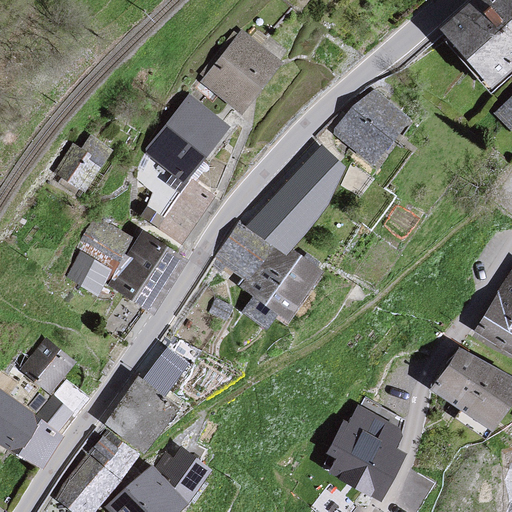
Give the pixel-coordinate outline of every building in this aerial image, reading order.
[(511,67),(511,0),(479,0),(446,30),(494,84),(511,67)] [(277,63),(242,35),(206,81),(241,109),(277,63)] [(409,119),(374,90),(339,133),(374,162),(409,119)] [(227,127),(190,99),(151,148),(187,177),(227,127)] [(511,99),(498,113),(511,126),(511,99)] [(112,151),(94,139),(84,153),(73,146),(57,172),(86,191),(112,151)] [(344,168),(322,149),(254,220),(291,246),(327,205),(344,168)] [(213,199),(175,175),(146,219),(184,244),(213,199)] [(97,217),(80,247),(84,250),(69,276),(98,292),(113,266),(115,267),(132,238),(97,217)] [(242,227),(220,257),(246,276),(268,247),(242,227)] [(185,259),(144,234),(113,286),(154,310),(185,259)] [(279,240),(244,288),(255,296),(245,310),(266,325),(277,311),(287,318),(322,271),(296,252),(279,240)] [(511,279),(481,331),(511,349),(511,279)] [(75,363),(45,340),(24,368),(53,391),(75,363)] [(511,392),(511,380),(461,350),(436,390),(493,424),(511,392)] [(175,411),(140,384),(109,423),(144,450),(175,411)] [(0,394),(0,439),(42,468),(63,436),(56,432),(72,412),(53,397),(36,419),(0,394)] [(399,430),(359,408),(349,425),(343,422),(327,450),(341,458),(335,469),(379,494),(402,454),(390,447),(399,430)] [(137,452),(109,431),(91,455),(60,496),(80,511),(91,511),(118,477),(137,452)] [(210,470),(183,449),(174,461),(166,454),(158,468),(189,501),(210,470)] [(175,511),(184,503),(152,469),(111,507),(115,511),(175,511)]
